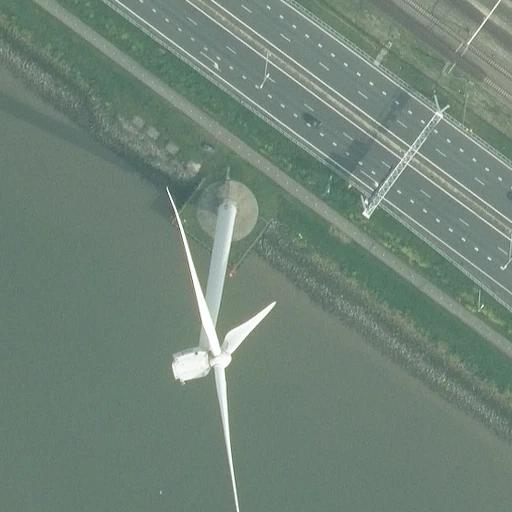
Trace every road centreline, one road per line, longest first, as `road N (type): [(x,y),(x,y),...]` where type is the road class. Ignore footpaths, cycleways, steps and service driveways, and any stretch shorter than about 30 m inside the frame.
road 1 (motorway): [(163,0),(511,258)]
road 2 (motorway): [(511,202),(245,0)]
